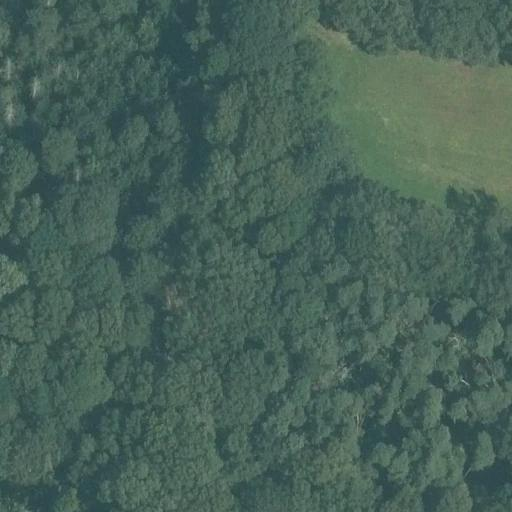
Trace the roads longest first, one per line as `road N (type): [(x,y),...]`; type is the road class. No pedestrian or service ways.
road 1 (track): [(177,468),(285,0)]
road 2 (track): [(0,333),(210,323)]
road 3 (track): [(511,31),(336,0)]
road 4 (track): [(177,468),(345,511)]
